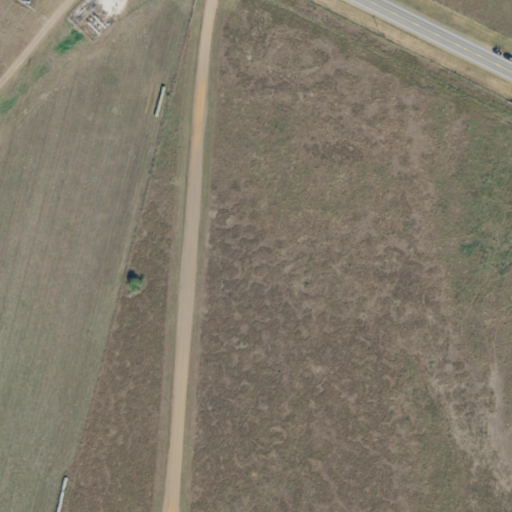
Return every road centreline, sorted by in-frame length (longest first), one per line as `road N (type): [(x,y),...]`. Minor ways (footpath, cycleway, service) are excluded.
road 1 (track): [(172,511),(217,0)]
road 2 (primary): [(511,68),(372,0)]
